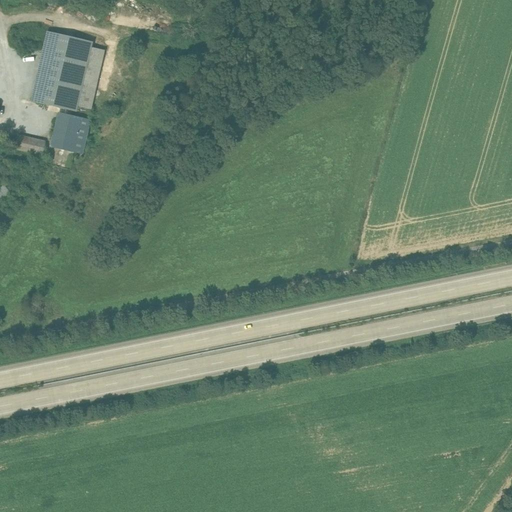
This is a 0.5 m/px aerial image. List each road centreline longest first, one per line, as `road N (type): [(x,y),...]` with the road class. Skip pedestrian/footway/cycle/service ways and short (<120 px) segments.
road 1 (motorway): [(0,406),(511,303)]
road 2 (motorway): [(511,277),(0,380)]
road 3 (track): [(0,339),(511,238)]
